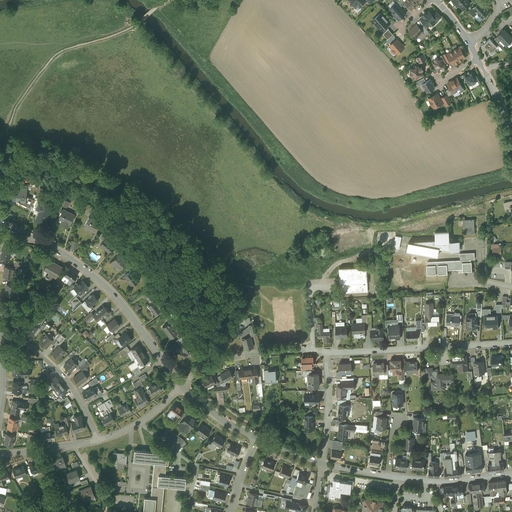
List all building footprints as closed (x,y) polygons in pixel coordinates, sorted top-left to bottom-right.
[(406,0),(405,1),(412,9),(417,4),(416,3),(412,0),(406,0)] [(466,0),(451,0),(455,3),(456,2),(459,5),(463,9),(470,3),(466,0)] [(479,2),(469,11),(472,15),(473,14),(476,11),(480,16),(482,19),(489,13),(479,2)] [(400,7),(396,3),(391,8),(394,12),(393,13),(396,16),(397,15),(399,18),(405,13),(400,7)] [(436,10),(432,14),(436,19),(437,20),(441,16),(436,10)] [(429,11),(421,18),(427,24),(428,23),(429,23),(430,24),(431,24),(432,25),(434,23),(434,21),(433,21),(436,19),(432,14),(429,11)] [(381,12),(372,20),(381,30),(390,22),(381,12)] [(417,24),(409,30),(416,38),(423,31),(421,29),(417,24)] [(393,34),(388,28),(383,33),(388,38),(386,40),(393,34)] [(511,38),(511,37),(504,29),(498,35),(502,39),(506,44),(511,38)] [(393,34),(386,40),(389,42),(396,36),(393,34)] [(397,38),(390,44),(393,48),(392,49),(392,50),(393,52),(395,52),(396,51),(397,52),(398,51),(400,51),(401,50),(402,48),(404,46),(397,38)] [(492,41),(490,38),(487,41),(485,39),(483,41),(485,42),(483,44),(487,48),(490,51),(491,51),(494,48),(493,47),(496,45),(497,46),(497,45),(492,41)] [(499,41),(496,38),(492,41),(497,45),(497,44),(499,46),(501,43),(499,41)] [(460,46),(454,49),(460,61),(459,60),(463,58),(462,57),(465,55),(464,53),(460,46)] [(448,54),(447,54),(451,60),(452,63),(455,62),(456,63),(460,61),(454,49),(452,47),(454,50),(448,54)] [(424,53),(416,57),(419,63),(427,58),(424,53)] [(441,56),(432,61),(437,70),(446,65),(444,63),(441,56)] [(418,63),(409,68),(411,71),(410,72),(412,76),(413,75),(415,78),(424,74),(418,63)] [(473,71),(467,74),(466,72),(463,74),(469,85),(471,83),(472,84),(476,82),(475,81),(478,80),(475,75),(473,71)] [(424,77),(416,81),(418,85),(422,83),(426,81),(424,77)] [(458,77),(448,82),(453,93),(463,87),(458,77)] [(426,81),(422,83),(427,91),(435,87),(430,78),(426,81)] [(453,93),(455,95),(465,90),(463,87),(453,93)] [(438,92),(428,97),(434,107),(443,102),(438,92)] [(447,94),(442,97),(446,105),(451,102),(447,94)] [(21,185),(20,191),(7,189),(6,197),(13,198),(13,199),(18,200),(18,202),(19,202),(22,204),(23,202),(28,205),(31,198),(26,196),(27,186),(21,185)] [(70,202),(61,198),(60,199),(64,201),(62,205),(66,207),(68,207),(70,202)] [(52,206),(44,202),(42,205),(39,203),(37,208),(40,210),(35,221),(38,222),(39,221),(43,223),(52,206)] [(69,213),(63,210),(63,209),(58,219),(59,218),(63,221),(61,225),(66,227),(68,223),(69,224),(69,225),(70,225),(75,215),(70,212),(69,213)] [(99,223),(88,217),(84,226),(94,231),(99,223)] [(465,220),(463,220),(464,234),(475,233),(474,219),(465,220)] [(104,229),(99,237),(103,241),(106,238),(105,237),(108,232),(104,229)] [(436,239),(415,240),(414,242),(409,241),(407,250),(416,252),(416,251),(418,251),(418,252),(427,254),(427,253),(429,253),(429,254),(438,256),(439,247),(442,248),(442,249),(444,250),(445,248),(451,250),(460,249),(459,240),(449,241),(449,231),(435,232),(436,239)] [(114,245),(106,238),(103,241),(100,244),(105,248),(104,249),(108,252),(114,245)] [(122,248),(119,245),(114,251),(118,255),(117,253),(122,248)] [(11,249),(2,247),(1,258),(9,259),(10,254),(11,254),(11,249)] [(118,255),(110,263),(113,266),(115,264),(120,269),(126,263),(126,262),(126,263),(118,255),(119,255),(118,254),(118,255)] [(56,263),(49,259),(44,268),(45,268),(49,270),(47,276),(46,275),(45,277),(47,278),(48,278),(50,279),(53,275),(56,277),(58,273),(59,272),(58,272),(61,267),(55,264),(56,263)] [(460,260),(428,262),(428,263),(428,265),(427,265),(427,274),(436,274),(436,273),(438,273),(439,274),(447,273),(447,270),(457,269),(457,268),(463,268),(463,271),(472,271),(472,262),(471,262),(471,259),(462,259),(462,260),(461,260),(460,260)] [(136,264),(134,260),(128,266),(130,269),(136,264)] [(13,267),(5,266),(3,277),(11,278),(12,277),(17,278),(19,267),(13,267)] [(367,266),(339,268),(340,293),(368,292),(367,266)] [(77,274),(69,269),(69,268),(61,279),(66,282),(69,278),(72,281),(77,274)] [(138,279),(131,270),(124,276),(129,281),(128,282),(131,285),(138,279)] [(82,281),(74,288),(77,291),(76,292),(79,295),(80,294),(88,287),(82,281)] [(15,286),(6,284),(6,288),(5,294),(14,295),(14,291),(21,291),(22,283),(16,283),(15,283),(15,286)] [(154,286),(148,290),(152,295),(153,295),(155,296),(158,294),(157,292),(158,291),(154,286)] [(148,290),(143,294),(144,294),(151,303),(155,299),(152,295),(148,290)] [(91,295),(88,297),(85,300),(85,301),(84,301),(87,305),(88,304),(90,307),(99,300),(93,293),(91,295)] [(76,296),(70,301),(74,305),(80,300),(76,296)] [(163,310),(155,300),(156,300),(155,299),(151,303),(148,305),(152,310),(150,311),(151,311),(152,310),(155,313),(154,314),(155,314),(157,312),(159,313),(158,313),(158,314),(164,310),(163,309),(163,310)] [(433,303),(427,303),(427,316),(425,316),(426,325),(440,324),(439,315),(433,315),(433,303)] [(103,305),(95,312),(96,313),(94,315),(95,315),(94,316),(94,317),(94,319),(96,319),(97,320),(98,320),(97,321),(99,323),(101,325),(104,322),(109,318),(106,315),(109,312),(103,305)] [(171,308),(166,312),(169,315),(171,313),(173,316),(176,314),(171,308)] [(488,310),(485,310),(485,309),(484,309),(484,311),(485,315),(484,315),(485,326),(492,326),(493,329),(498,329),(498,315),(489,315),(489,311),(489,310),(488,310)] [(91,312),(84,318),(88,322),(90,319),(89,318),(93,315),(91,312)] [(454,312),(454,315),(447,315),(447,324),(454,324),(454,327),(459,327),(460,312),(454,312)] [(477,315),(466,316),(467,328),(467,327),(477,327),(478,327),(477,317),(477,315)] [(107,325),(112,331),(120,325),(115,319),(107,325)] [(397,319),(385,320),(385,327),(389,327),(389,339),(400,338),(399,325),(398,325),(398,322),(397,322),(397,319)] [(33,322),(32,321),(31,322),(25,330),(32,335),(38,327),(37,326),(33,322)] [(172,321),(168,324),(168,323),(163,326),(168,333),(167,333),(171,337),(179,331),(172,321)] [(330,331),(323,331),(322,323),(318,323),(318,332),(317,332),(318,338),(324,337),(324,342),(330,342),(329,337),(330,337),(330,331)] [(362,323),(353,323),(354,338),(365,338),(364,323),(362,323)] [(347,326),(336,327),(336,337),(341,336),(347,335),(347,336),(347,326)] [(186,327),(178,333),(181,337),(183,336),(189,332),(186,327)] [(248,327),(242,332),(243,338),(250,337),(249,334),(248,327)] [(382,327),(377,328),(377,330),(371,331),(372,340),(376,340),(377,340),(378,340),(383,339),(382,327)] [(86,329),(81,333),(85,338),(90,334),(86,329)] [(417,331),(406,331),(407,340),(417,339),(417,331)] [(49,332),(46,334),(53,340),(54,338),(55,337),(49,332)] [(121,336),(118,339),(119,339),(123,345),(131,339),(126,332),(121,336)] [(114,336),(112,338),(115,342),(119,339),(118,339),(121,336),(118,333),(114,336)] [(53,340),(46,334),(39,342),(46,348),(51,342),(53,340)] [(57,340),(55,342),(59,345),(58,344),(64,337),(61,335),(57,340)] [(243,338),(242,339),(244,349),(253,347),(250,337),(243,338)] [(187,340),(181,344),(181,343),(182,342),(180,338),(176,341),(180,346),(179,346),(184,352),(181,354),(184,358),(194,350),(187,340)] [(59,345),(52,353),(59,359),(66,350),(59,345)] [(143,353),(139,345),(131,349),(136,357),(143,353)] [(127,346),(118,352),(122,357),(131,351),(127,346)] [(207,355),(201,347),(194,352),(201,360),(207,355)] [(143,353),(136,357),(140,365),(148,360),(143,353)] [(467,356),(450,357),(451,366),(459,366),(459,371),(467,370),(467,356)] [(497,356),(492,357),(492,366),(493,366),(493,365),(500,365),(503,365),(502,356),(497,356)] [(313,357),(306,358),(306,359),(302,359),(302,362),(300,363),(300,366),(301,366),(301,368),(312,368),(312,364),(312,362),(313,362),(313,357)] [(77,364),(72,358),(64,365),(70,371),(76,365),(77,364)] [(83,359),(77,364),(76,365),(78,368),(79,367),(85,361),(83,359)] [(401,359),(390,360),(391,370),(393,370),(393,374),(399,374),(402,374),(401,370),(401,359)] [(85,361),(79,367),(81,370),(86,366),(87,367),(89,366),(85,361)] [(475,362),(474,362),(475,366),(476,380),(477,381),(481,380),(482,379),(481,374),(484,373),(484,372),(483,361),(475,362)] [(417,362),(410,362),(406,362),(407,371),(407,374),(413,374),(412,371),(418,371),(417,363),(417,362)] [(351,363),(339,364),(339,372),(339,373),(342,373),(351,373),(351,363)] [(384,363),(373,364),(374,373),(373,373),(373,374),(374,374),(374,379),(379,379),(379,372),(384,372),(384,373),(384,364),(384,363)] [(21,369),(21,364),(13,364),(13,370),(13,375),(21,375),(21,369)] [(138,366),(132,369),(135,375),(141,371),(138,366)] [(256,368),(247,369),(248,378),(253,377),(253,382),(258,382),(256,368)] [(443,374),(440,375),(440,374),(438,374),(437,370),(432,370),(432,368),(426,368),(427,377),(434,377),(434,379),(437,378),(437,382),(432,382),(432,388),(437,388),(437,389),(444,388),(444,384),(444,381),(453,381),(453,375),(443,376),(443,374)] [(247,369),(238,370),(239,379),(248,378),(247,369)] [(276,371),(268,372),(268,369),(264,370),(265,380),(265,381),(265,383),(276,382),(276,371)] [(82,370),(73,377),(79,384),(88,378),(82,370)] [(229,370),(220,374),(221,375),(224,382),(233,377),(229,370)] [(312,375),(309,375),(309,382),(307,383),(307,382),(306,382),(306,387),(319,387),(318,374),(312,375)] [(55,375),(48,381),(51,385),(54,389),(61,383),(55,375)] [(211,376),(202,381),(206,388),(215,383),(211,376)] [(96,377),(89,382),(91,387),(90,385),(98,381),(96,377)] [(22,382),(13,381),(13,382),(13,392),(22,392),(22,387),(22,383),(21,383),(21,382),(22,382)] [(158,382),(149,387),(153,394),(162,389),(158,382)] [(67,391),(61,383),(54,389),(57,392),(60,396),(61,396),(67,391)] [(91,387),(82,392),(87,399),(93,396),(97,394),(92,386),(91,387)] [(141,386),(140,386),(139,387),(135,389),(136,390),(139,395),(134,398),(139,406),(148,401),(144,393),(145,393),(141,386)] [(341,386),(337,386),(337,396),(346,396),(346,399),(348,399),(348,398),(350,398),(349,396),(350,396),(349,389),(346,389),(346,386),(341,386)] [(402,393),(392,393),(393,406),(403,405),(402,393)] [(313,394),(309,394),(309,395),(305,395),(305,406),(310,406),(310,403),(319,403),(319,394),(313,394)] [(64,402),(65,405),(71,402),(67,396),(63,399),(62,400),(64,402)] [(21,402),(12,400),(12,401),(11,411),(10,411),(20,412),(19,412),(20,407),(24,408),(26,409),(26,408),(27,403),(21,402)] [(110,412),(108,408),(107,408),(103,402),(99,405),(102,410),(101,411),(102,411),(103,410),(105,415),(101,417),(105,424),(114,420),(110,412)] [(127,403),(118,408),(122,415),(126,413),(126,414),(131,411),(127,403)] [(183,410),(174,404),(169,411),(170,411),(168,413),(171,415),(173,413),(178,417),(183,410)] [(349,405),(339,405),(338,417),(348,418),(349,405)] [(196,420),(188,414),(178,426),(187,433),(196,420)] [(311,416),(306,416),(305,429),(313,430),(314,425),(313,425),(313,417),(314,417),(314,414),(311,414),(311,416)] [(80,415),(76,416),(77,421),(71,422),(74,431),(78,430),(79,430),(79,429),(84,428),(82,419),(81,419),(80,415)] [(18,419),(9,417),(7,428),(17,430),(18,426),(17,425),(18,419)] [(382,417),(377,417),(376,428),(385,429),(387,418),(382,417)] [(421,417),(414,417),(413,430),(420,431),(420,432),(425,433),(426,424),(423,423),(424,418),(421,417)] [(65,424),(55,427),(57,435),(67,432),(65,424)] [(210,430),(201,424),(196,431),(200,434),(205,437),(210,430)] [(344,424),(340,424),(339,438),(347,439),(347,438),(346,438),(347,432),(349,433),(349,432),(347,432),(347,430),(355,431),(355,426),(348,425),(344,424)] [(355,431),(347,430),(347,432),(349,432),(349,433),(347,432),(346,438),(347,438),(347,439),(354,440),(355,431)] [(46,432),(40,433),(41,441),(51,439),(50,431),(46,432)] [(184,440),(172,431),(168,437),(180,446),(184,440)] [(15,435),(6,433),(4,444),(12,446),(15,435)] [(35,435),(28,434),(26,442),(33,443),(35,435)] [(224,440),(216,435),(212,441),(216,444),(220,447),(224,440)] [(410,437),(400,436),(399,443),(405,444),(404,448),(409,449),(409,447),(413,447),(413,449),(414,438),(410,437)] [(211,440),(207,445),(213,449),(216,444),(212,441),(211,440)] [(343,442),(333,441),(331,449),(341,451),(343,442)] [(240,448),(231,444),(227,451),(236,455),(240,448)] [(494,447),(489,448),(489,451),(490,458),(492,457),(493,463),(488,464),(489,472),(497,471),(494,450),(494,447)] [(341,451),(331,449),(330,457),(340,459),(341,451)] [(168,453),(134,450),(133,460),(154,462),(166,463),(168,463),(168,453)] [(500,450),(494,450),(497,471),(504,470),(503,462),(499,463),(499,458),(501,458),(500,450)] [(451,451),(445,452),(445,457),(445,460),(445,461),(447,463),(448,468),(445,469),(446,477),(454,476),(452,457),(451,451)] [(456,451),(451,451),(452,457),(454,476),(461,475),(460,467),(456,467),(455,459),(456,459),(456,451)] [(127,454),(113,452),(112,462),(118,463),(117,468),(123,469),(123,463),(126,463),(127,454)] [(480,452),(473,453),(475,472),(479,472),(479,470),(483,470),(480,452)] [(465,457),(467,471),(470,471),(470,473),(475,472),(473,453),(465,454),(465,457)] [(380,457),(370,455),(369,463),(379,465),(380,457)] [(62,456),(53,460),(55,467),(56,468),(65,465),(66,465),(62,456)] [(274,462),(264,458),(261,466),(267,468),(266,470),(271,471),(274,462)] [(53,460),(49,461),(48,459),(44,461),(45,462),(48,469),(55,467),(53,460)] [(407,460),(396,459),(395,468),(406,469),(407,464),(407,460)] [(414,459),(413,459),(413,461),(412,469),(418,469),(417,470),(424,471),(425,460),(414,459)] [(38,462),(29,465),(32,472),(35,470),(36,472),(39,470),(41,470),(39,465),(38,462)] [(45,462),(39,465),(41,470),(42,472),(48,469),(45,462)] [(166,463),(154,462),(150,497),(144,497),(142,511),(161,511),(164,485),(165,475),(166,463)] [(23,466),(13,469),(16,477),(26,474),(23,466)] [(291,469),(282,466),(279,474),(284,476),(284,475),(288,477),(291,469)] [(437,469),(430,468),(429,476),(439,477),(439,469),(437,469)] [(6,470),(0,472),(0,482),(5,481),(4,479),(9,478),(9,479),(10,479),(6,469),(6,470)] [(76,469),(65,473),(68,482),(69,481),(79,477),(79,478),(76,469)] [(308,476),(299,472),(296,480),(302,482),(305,483),(305,482),(308,476)] [(186,477),(165,475),(164,485),(185,487),(186,477)] [(230,477),(220,475),(217,483),(227,486),(230,477)] [(339,480),(333,479),(332,485),(330,484),(329,494),(329,496),(329,497),(334,497),(334,495),(339,496),(340,491),(349,493),(350,488),(352,488),(353,481),(351,481),(350,482),(341,481),(341,480),(339,480)] [(506,480),(497,481),(498,489),(498,491),(501,490),(501,494),(507,493),(506,480)] [(497,481),(489,482),(490,494),(496,494),(496,490),(498,489),(497,481)] [(301,487),(296,485),(293,494),(306,497),(310,484),(305,482),(305,483),(302,482),(301,487)] [(478,502),(483,501),(482,494),(480,494),(480,491),(485,491),(484,482),(476,483),(478,502)] [(476,483),(468,484),(469,492),(474,492),(474,496),(473,496),(475,508),(479,507),(478,502),(476,483)] [(90,485),(86,487),(86,488),(79,490),(83,499),(88,497),(89,497),(90,500),(95,499),(90,485)] [(455,485),(440,487),(440,491),(442,491),(443,493),(445,492),(445,495),(453,494),(453,499),(456,499),(455,485)] [(464,498),(459,498),(459,493),(463,493),(462,485),(455,485),(456,499),(457,504),(465,503),(464,498)] [(225,493),(215,490),(212,499),(217,500),(217,499),(223,501),(225,493)] [(257,494),(249,492),(247,503),(255,505),(254,505),(261,507),(262,501),(256,500),(257,494)] [(372,499),(372,501),(371,501),(371,500),(364,499),(363,505),(362,510),(363,510),(362,511),(380,511),(381,508),(382,502),(375,501),(375,502),(374,502),(374,500),(374,499),(372,499)] [(298,503),(286,500),(285,508),(296,510),(298,503)] [(304,511),(306,505),(298,503),(296,510),(295,511),(304,511)]
